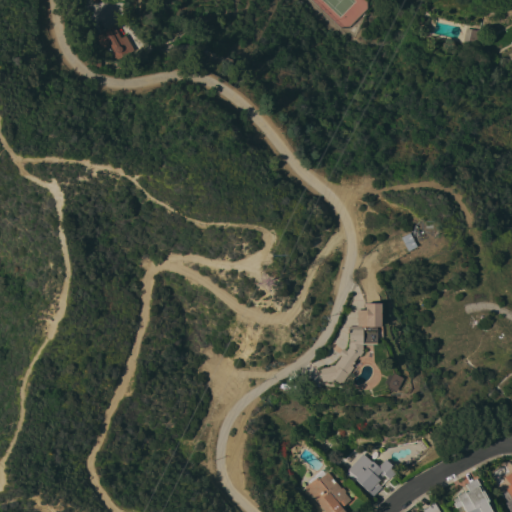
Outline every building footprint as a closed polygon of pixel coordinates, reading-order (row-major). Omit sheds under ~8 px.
[(114,25),(129,54),(115,62),(105,44),(101,46),(95,35),(114,25)] [(466,28),(479,31),(476,46),(463,43),(466,28)] [(355,309),(364,309),(364,303),(379,303),(379,326),(375,326),(375,344),(361,344),(361,349),(360,350),(361,351),(358,357),(356,355),(348,365),(352,367),(339,384),(330,379),(319,379),(318,368),(328,367),(328,365),(333,365),(340,355),(337,354),(342,346),(346,347),(347,326),(355,326),(355,309)] [(392,373),(401,378),(393,392),(384,387),(392,373)] [(347,470),(347,469),(362,454),(370,462),(371,461),(377,466),(384,459),(391,465),(389,467),(394,473),(387,479),(383,475),(376,482),(380,487),(371,496),(355,480),(352,482),(344,474),(347,470)] [(324,511),(304,487),(309,483),(307,481),(321,469),(324,474),(327,472),(340,488),(341,487),(345,491),(343,493),(349,500),(343,506),(339,501),(337,503),(344,511),(324,511)] [(511,511),(509,511),(503,503),(510,498),(505,490),(508,488),(506,486),(508,484),(504,477),(511,471),(511,511)] [(453,503),(454,503),(452,500),(457,497),(456,496),(463,492),(461,487),(465,485),(464,484),(475,478),(487,501),(485,502),(491,511),(464,511),(461,506),(455,508),(453,503)] [(438,511),(412,511),(414,511),(422,511),(421,510),(433,503),(438,511)]
